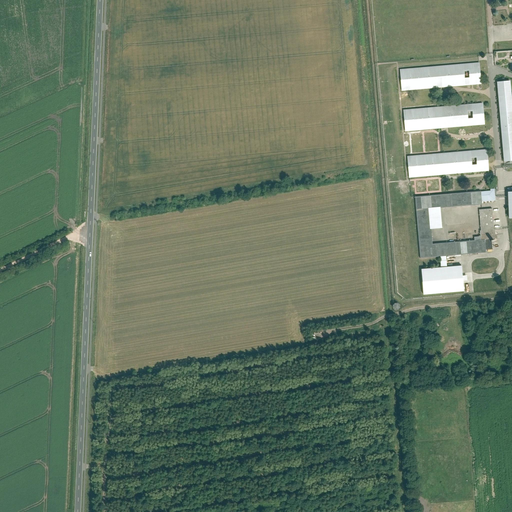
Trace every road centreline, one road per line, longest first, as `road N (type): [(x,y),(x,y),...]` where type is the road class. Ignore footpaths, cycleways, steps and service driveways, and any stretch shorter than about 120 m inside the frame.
road 1 (tertiary): [(76,511),(99,0)]
road 2 (track): [(367,164),(95,218),(89,229),(0,271)]
road 3 (unknown): [(500,181),(488,5)]
